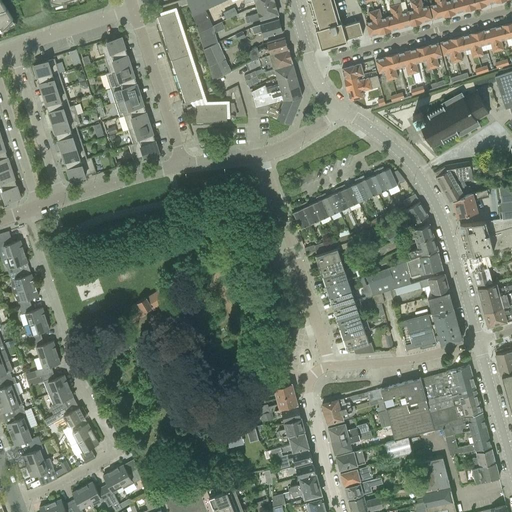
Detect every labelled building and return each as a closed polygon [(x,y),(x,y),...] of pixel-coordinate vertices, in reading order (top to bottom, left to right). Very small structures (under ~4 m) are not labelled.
[(0,0),(0,26),(1,26),(2,29),(16,24),(0,0)] [(178,0),(158,7),(157,8),(157,9),(157,10),(158,11),(159,11),(160,11),(162,10),(162,11),(187,3),(192,16),(226,0),(178,0)] [(359,21),(346,25),(342,26),(341,22),(338,23),(331,0),(310,0),(311,1),(309,1),(313,16),(315,15),(317,22),(315,22),(317,29),(315,29),(319,42),(323,41),(325,47),(347,41),(346,39),(353,37),(353,39),(359,37),(358,35),(363,34),(359,21)] [(408,0),(409,1),(412,10),(407,11),(411,25),(421,22),(414,0),(408,0)] [(420,0),(414,0),(421,22),(432,19),(428,6),(423,7),(420,0)] [(434,0),(435,4),(430,5),(434,19),(444,16),(439,0),(434,0)] [(445,0),(439,0),(444,16),(455,13),(451,0),(448,0),(446,1),(445,0)] [(451,0),(455,13),(465,10),(462,0),(451,0)] [(462,0),(465,10),(475,8),(473,0),(462,0)] [(245,17),(247,23),(256,20),(260,19),(268,17),(277,14),(274,2),(256,7),(258,13),(254,14),(245,17)] [(400,3),(394,5),(400,28),(411,25),(407,11),(404,2),(400,3)] [(391,15),(386,17),(390,30),(400,28),(394,5),(389,6),(391,15)] [(234,9),(224,14),(226,19),(237,14),(234,9)] [(379,9),(374,10),(380,33),(390,30),(386,17),(382,18),(379,9)] [(167,13),(157,16),(157,17),(158,16),(160,22),(159,22),(162,31),(163,31),(165,36),(164,36),(167,45),(168,45),(169,50),(168,51),(171,60),(172,60),(174,65),(173,65),(176,74),(177,74),(179,79),(178,79),(181,89),(182,88),(183,94),(182,94),(185,102),(182,104),(184,112),(188,111),(195,108),(196,122),(197,122),(197,121),(202,121),(202,122),(212,121),(212,120),(217,120),(217,121),(226,121),(226,117),(230,117),(230,118),(231,118),(231,119),(232,119),(233,119),(234,119),(234,118),(235,117),(246,116),(243,107),(237,85),(225,91),(226,98),(231,97),(231,93),(233,92),(238,112),(236,112),(233,103),(229,103),(226,103),(211,104),(195,104),(194,105),(193,100),(202,97),(174,10),(167,13)] [(371,21),(366,22),(367,26),(369,36),(380,33),(374,10),(368,12),(371,21)] [(194,17),(199,33),(212,26),(206,11),(194,17)] [(252,26),(251,27),(253,34),(262,32),(263,37),(267,36),(273,34),(282,32),(283,32),(279,19),(269,22),(264,23),(252,26)] [(511,22),(502,25),(506,39),(510,38),(511,44),(511,22)] [(502,25),(492,28),(498,51),(503,50),(501,40),(506,39),(502,25)] [(199,33),(204,49),(218,42),(212,26),(199,33)] [(492,28),(481,31),(485,45),(490,43),(492,53),(498,51),(492,28)] [(242,31),(235,34),(238,40),(245,37),(242,31)] [(481,31),(471,34),(477,56),(482,55),(480,46),(485,45),(481,31)] [(471,34),(461,36),(465,50),(469,49),(472,58),(477,56),(471,34)] [(461,36),(451,39),(457,62),(462,61),(460,52),(465,50),(461,36)] [(103,54),(105,58),(126,51),(121,37),(96,45),(99,55),(103,54)] [(288,49),(284,38),(267,43),(268,47),(267,48),(266,46),(260,48),(260,49),(258,50),(257,47),(248,52),(252,61),(259,57),(288,49)] [(451,39),(440,42),(443,51),(444,56),(449,54),(451,64),(457,62),(451,39)] [(218,42),(204,49),(213,80),(231,71),(218,43),(218,42)] [(438,42),(427,45),(433,68),(439,67),(436,58),(441,57),(440,52),(438,42)] [(427,45),(417,48),(421,62),(425,61),(428,70),(433,68),(427,45)] [(417,48),(407,51),(413,74),(418,72),(416,64),(421,62),(417,48)] [(262,68),(255,72),(257,76),(265,72),(265,71),(266,71),(292,63),(288,49),(259,57),(262,68)] [(75,50),(69,52),(74,65),(80,63),(76,50),(75,50)] [(105,58),(109,72),(130,66),(126,51),(105,58)] [(407,51),(396,54),(400,68),(405,67),(407,75),(413,74),(407,51)] [(396,54),(386,56),(392,80),(397,78),(395,69),(400,68),(396,54)] [(386,56),(375,59),(379,73),(384,72),(386,81),(392,80),(386,56)] [(33,65),(38,80),(59,73),(54,58),(33,65)] [(275,73),(276,78),(295,73),(292,63),(266,71),(265,71),(266,76),(275,73)] [(360,63),(341,68),(344,79),(358,75),(358,76),(363,74),(360,63)] [(105,74),(110,88),(135,80),(130,66),(109,72),(105,74)] [(511,71),(494,77),(505,109),(509,108),(511,116),(511,71)] [(255,72),(244,76),(246,81),(251,79),(257,76),(255,72)] [(38,80),(42,94),(63,87),(59,73),(38,80)] [(251,91),(253,98),(270,92),(298,84),(295,73),(276,78),(277,81),(264,85),(251,91)] [(83,74),(77,76),(79,82),(85,80),(83,74)] [(358,75),(344,79),(347,90),(379,81),(377,76),(359,81),(358,76),(358,75)] [(110,88),(114,102),(140,94),(135,80),(110,88)] [(379,81),(347,90),(350,100),(363,97),(362,91),(380,87),(379,81)] [(255,107),(256,107),(284,99),(284,100),(301,95),(298,84),(270,92),(253,98),(255,107)] [(42,94),(47,108),(68,102),(63,87),(42,94)] [(423,118),(420,113),(412,117),(417,125),(419,124),(424,133),(432,147),(442,141),(443,143),(444,142),(443,141),(445,140),(446,141),(446,140),(448,139),(448,140),(449,140),(448,138),(450,137),(451,139),(451,138),(451,137),(453,136),(453,137),(454,137),(453,136),(455,135),(456,136),(456,135),(456,134),(457,133),(459,136),(479,125),(476,120),(489,113),(476,91),(464,98),(461,94),(441,105),(443,107),(441,108),(440,107),(439,107),(440,108),(438,109),(438,108),(437,109),(438,110),(436,111),(435,110),(434,110),(435,111),(433,112),(433,111),(432,111),(433,113),(431,114),(430,112),(429,113),(430,114),(428,115),(428,114),(427,114),(428,115),(423,118)] [(114,102),(119,117),(123,115),(144,109),(140,94),(114,102)] [(284,99),(256,107),(257,113),(267,114),(290,124),(301,96),(301,95),(284,100),(284,99)] [(47,108),(52,123),(77,115),(74,105),(70,106),(68,102),(47,108)] [(123,115),(128,130),(149,123),(144,109),(123,115)] [(52,123),(56,137),(77,130),(76,126),(80,124),(77,115),(52,123)] [(128,130),(132,144),(154,137),(149,123),(128,130)] [(56,137),(61,151),(82,144),(77,130),(56,137)] [(132,144),(128,145),(133,160),(158,152),(154,137),(132,144)] [(61,151),(66,166),(87,159),(82,144),(61,151)] [(0,171),(11,168),(6,153),(0,155),(0,171)] [(87,159),(66,166),(70,180),(96,172),(91,157),(87,159)] [(436,177),(435,177),(443,191),(458,182),(463,181),(465,181),(463,170),(470,169),(469,162),(454,164),(444,166),(447,171),(436,177)] [(383,166),(378,168),(387,188),(405,180),(397,170),(392,172),(389,167),(384,170),(383,166)] [(0,186),(15,182),(11,168),(0,171),(0,186)] [(375,174),(370,176),(378,193),(387,188),(378,168),(374,170),(375,174)] [(363,175),(359,177),(368,197),(378,193),(370,176),(365,179),(363,175)] [(356,183),(351,185),(358,202),(368,197),(359,177),(354,179),(356,183)] [(450,203),(454,201),(465,195),(472,193),(469,185),(466,186),(463,181),(458,182),(443,191),(450,203)] [(15,182),(0,186),(0,203),(20,197),(15,182)] [(344,184),(339,186),(349,206),(358,202),(351,185),(345,188),(344,184)] [(511,185),(496,188),(498,203),(511,201),(511,185)] [(337,192),(331,194),(339,211),(349,206),(339,186),(335,188),(337,192)] [(465,195),(454,201),(458,217),(466,215),(469,215),(469,214),(478,212),(474,200),(489,197),(487,189),(472,193),(465,195)] [(324,193),(320,195),(329,215),(339,211),(331,194),(326,197),(324,193)] [(417,198),(414,193),(403,200),(406,205),(417,198)] [(317,201),(312,203),(320,220),(329,215),(320,195),(316,197),(317,201)] [(409,226),(427,216),(428,216),(419,201),(405,210),(406,210),(405,211),(406,212),(402,215),(409,226)] [(511,201),(498,203),(491,204),(493,220),(511,218),(511,201)] [(305,202),(301,204),(310,224),(320,220),(312,203),(307,206),(305,202)] [(310,224),(301,204),(296,206),(298,210),(293,212),(300,229),(310,224)] [(396,206),(386,212),(388,216),(398,210),(396,206)] [(386,212),(377,217),(379,221),(388,216),(386,212)] [(403,236),(397,239),(399,243),(414,236),(416,241),(433,236),(427,216),(409,226),(412,230),(403,235),(403,236)] [(377,217),(368,223),(370,227),(379,221),(377,217)] [(462,233),(469,257),(484,253),(506,248),(511,246),(511,218),(493,220),(460,225),(461,228),(464,227),(466,232),(462,233)] [(363,226),(359,228),(361,232),(370,227),(368,223),(367,223),(363,226)] [(359,228),(349,234),(351,239),(361,232),(359,228)] [(393,229),(386,233),(387,235),(391,242),(398,238),(394,231),(393,229)] [(0,233),(0,258),(7,256),(24,251),(20,240),(11,243),(7,231),(0,233)] [(417,246),(407,249),(408,251),(410,258),(428,252),(437,249),(433,236),(416,241),(416,243),(417,246)] [(313,245),(304,248),(306,253),(315,250),(320,249),(319,244),(314,246),(313,245)] [(318,255),(316,255),(320,266),(322,265),(341,259),(343,258),(341,258),(338,250),(340,249),(340,248),(337,249),(337,248),(328,252),(318,255)] [(7,268),(9,274),(20,271),(18,265),(27,262),(24,251),(7,256),(10,267),(7,268)] [(405,265),(406,270),(441,260),(438,252),(419,257),(404,262),(405,265)] [(484,253),(469,257),(473,271),(488,267),(484,253)] [(368,256),(360,261),(362,265),(370,261),(368,256)] [(322,265),(320,266),(323,277),(325,276),(347,269),(346,268),(344,269),(341,259),(322,265)] [(441,260),(406,270),(408,277),(409,277),(443,268),(441,260)] [(404,262),(366,276),(369,284),(373,295),(381,292),(394,289),(410,284),(409,277),(408,277),(406,270),(405,265),(404,262)] [(488,267),(473,271),(473,272),(477,286),(486,283),(492,282),(488,267)] [(325,276),(323,277),(327,287),(329,286),(350,279),(348,280),(344,270),(347,269),(325,276)] [(14,280),(18,290),(34,285),(31,273),(22,276),(20,271),(9,274),(11,281),(14,280)] [(410,284),(394,289),(396,295),(429,286),(431,294),(449,289),(444,274),(429,278),(429,277),(427,278),(427,279),(410,284)] [(76,285),(82,302),(104,293),(97,276),(76,285)] [(329,286),(327,287),(330,297),(332,297),(351,290),(354,290),(353,289),(351,290),(348,281),(350,280),(350,279),(329,286)] [(487,285),(477,288),(481,300),(510,292),(511,291),(511,285),(508,286),(498,289),(496,283),(487,285)] [(365,286),(362,287),(365,297),(373,295),(369,284),(365,286)] [(18,302),(20,308),(31,304),(29,299),(38,296),(34,285),(18,290),(21,301),(18,302)] [(122,312),(129,324),(145,314),(143,312),(150,308),(152,310),(169,300),(161,288),(122,312)] [(332,297),(330,297),(334,308),(336,307),(354,301),(357,300),(355,300),(352,292),(351,290),(332,297)] [(453,307),(449,291),(428,297),(432,313),(453,307)] [(511,291),(510,292),(481,300),(484,312),(511,303),(511,302),(511,298),(511,297),(511,291)] [(381,292),(373,295),(376,305),(381,303),(384,303),(381,292)] [(334,308),(332,309),(335,319),(339,318),(358,311),(360,311),(363,310),(359,299),(357,300),(354,301),(336,307),(334,308)] [(376,305),(374,306),(377,316),(384,314),(381,303),(376,305)] [(511,303),(484,312),(488,326),(511,319),(511,303)] [(25,313),(29,324),(45,318),(42,307),(32,310),(31,304),(20,308),(22,314),(25,313)] [(453,307),(432,313),(398,322),(406,350),(421,346),(422,348),(436,345),(435,342),(436,342),(436,341),(440,340),(441,345),(462,339),(453,307)] [(339,318),(335,319),(338,329),(343,328),(360,322),(364,321),(362,321),(358,312),(360,311),(358,311),(339,318)] [(29,335),(31,342),(42,338),(40,332),(49,329),(45,318),(29,324),(32,334),(29,335)] [(343,328),(338,329),(342,340),(344,339),(346,338),(365,332),(367,331),(370,331),(366,320),(364,321),(360,322),(343,328)] [(346,338),(344,339),(344,340),(344,341),(348,350),(350,349),(353,348),(355,353),(374,352),(370,341),(368,342),(365,332),(346,338)] [(36,347),(39,357),(56,352),(53,341),(43,344),(42,338),(31,342),(33,348),(36,347)] [(0,362),(2,362),(8,360),(2,343),(0,344),(0,362)] [(501,376),(503,375),(511,372),(511,350),(495,355),(501,376)] [(35,370),(37,377),(53,372),(51,366),(60,363),(56,352),(39,357),(43,368),(35,370)] [(2,362),(0,362),(0,378),(1,382),(12,377),(10,371),(12,370),(8,360),(2,362)] [(446,371),(421,378),(426,400),(451,393),(451,395),(452,394),(453,395),(456,394),(456,391),(459,391),(460,391),(475,387),(469,365),(446,371)] [(37,377),(27,380),(29,385),(43,381),(49,394),(51,393),(68,386),(64,374),(55,378),(53,372),(37,377)] [(511,415),(511,372),(503,375),(501,376),(511,415)] [(3,387),(0,388),(0,400),(18,394),(20,393),(14,377),(12,377),(1,382),(3,387)] [(421,378),(381,388),(383,398),(386,409),(390,425),(395,440),(408,437),(434,430),(426,400),(421,378)] [(257,398),(255,399),(256,404),(265,402),(263,397),(275,394),(276,399),(294,394),(291,383),(282,386),(256,393),(257,398)] [(51,393),(49,394),(53,404),(51,405),(51,409),(53,414),(54,414),(57,412),(67,407),(64,400),(73,396),(68,386),(51,393)] [(451,393),(426,400),(434,430),(443,428),(483,418),(481,412),(482,412),(475,387),(460,391),(459,391),(456,391),(456,394),(453,395),(452,394),(451,395),(451,393)] [(367,392),(369,402),(377,400),(377,399),(383,398),(381,388),(367,392)] [(11,409),(14,414),(24,410),(18,394),(0,400),(0,405),(3,412),(11,409)] [(277,404),(268,406),(269,412),(271,411),(272,411),(279,409),(287,407),(297,404),(294,394),(276,399),(277,404)] [(322,404),(324,414),(350,407),(349,402),(345,403),(343,398),(322,404)] [(379,407),(376,408),(377,412),(386,409),(383,398),(377,399),(377,400),(379,407)] [(267,404),(258,407),(260,414),(269,412),(268,406),(267,404)] [(53,414),(44,420),(46,425),(47,426),(64,417),(68,425),(65,427),(69,426),(76,422),(84,418),(84,417),(87,415),(82,406),(79,408),(79,407),(71,411),(70,412),(67,407),(57,412),(54,414),(53,414)] [(301,418),(298,406),(281,411),(284,423),(301,418)] [(350,407),(324,414),(327,423),(337,421),(343,419),(348,418),(347,413),(352,411),(350,407)] [(16,420),(7,424),(11,434),(24,429),(28,428),(37,424),(31,408),(24,410),(14,414),(16,420)] [(386,409),(377,412),(381,427),(390,425),(386,409)] [(269,412),(260,414),(262,421),(273,418),(271,411),(269,412)] [(279,430),(278,430),(278,433),(279,437),(281,436),(286,435),(294,433),(304,430),(301,418),(284,423),(283,423),(285,429),(279,430)] [(443,428),(445,437),(470,431),(470,433),(471,436),(487,432),(484,418),(483,418),(443,428)] [(72,432),(77,442),(93,433),(87,423),(79,428),(76,422),(69,426),(65,427),(67,431),(69,433),(72,432)] [(338,425),(328,428),(331,436),(332,441),(347,436),(359,433),(368,431),(366,423),(356,426),(357,427),(347,429),(345,423),(338,425)] [(254,426),(246,429),(249,442),(258,440),(257,435),(255,429),(254,426)] [(27,440),(29,446),(40,442),(38,436),(32,438),(28,428),(11,434),(15,445),(27,440)] [(347,436),(332,441),(335,453),(345,451),(352,449),(351,442),(360,439),(372,436),(370,430),(368,431),(359,433),(347,436)] [(280,447),(271,450),(273,457),(282,455),(309,448),(306,436),(305,432),(295,435),(290,436),(288,437),(290,445),(284,446),(280,447)] [(454,435),(445,437),(450,456),(475,450),(491,446),(488,436),(487,432),(471,436),(473,444),(457,448),(454,435)] [(77,442),(70,446),(76,455),(79,453),(80,454),(85,463),(95,458),(90,448),(98,443),(95,436),(93,433),(87,436),(77,442)] [(395,440),(385,443),(388,458),(403,454),(411,452),(408,437),(395,440)] [(23,455),(27,466),(43,460),(39,449),(43,448),(40,442),(29,446),(31,452),(23,455)] [(282,455),(276,456),(279,468),(289,466),(288,460),(293,459),(295,465),(302,463),(312,460),(309,448),(282,455)] [(345,454),(336,456),(339,470),(349,467),(358,465),(365,463),(363,456),(361,449),(354,451),(345,454)] [(472,464),(473,468),(480,467),(495,463),(492,449),(475,453),(476,456),(473,457),(474,463),(472,464)] [(411,452),(403,454),(406,470),(415,468),(411,452)] [(426,511),(456,511),(442,456),(415,462),(421,488),(423,497),(425,503),(426,511)] [(31,477),(37,475),(39,474),(44,484),(57,479),(49,458),(43,460),(27,466),(31,477)] [(66,461),(60,464),(65,472),(70,469),(66,461)] [(298,478),(306,476),(315,473),(312,462),(288,469),(289,474),(297,472),(298,478)] [(473,468),(472,468),(475,481),(475,483),(489,480),(499,477),(495,463),(480,467),(473,468)] [(123,464),(113,470),(121,485),(123,488),(133,483),(138,480),(140,479),(136,468),(133,470),(128,473),(123,464)] [(368,466),(340,473),(340,474),(344,485),(353,483),(360,481),(360,480),(371,477),(368,466)] [(113,494),(118,491),(116,488),(121,485),(113,470),(102,475),(107,484),(102,487),(107,497),(115,511),(121,507),(113,494)] [(270,474),(269,470),(263,471),(267,484),(272,483),(270,474)] [(290,488),(288,489),(289,492),(291,491),(318,484),(315,473),(306,476),(298,478),(299,483),(294,484),(289,486),(290,488)] [(354,484),(344,487),(347,499),(357,496),(364,494),(372,492),(370,486),(379,484),(382,483),(380,477),(377,478),(354,484)] [(92,481),(82,487),(90,502),(93,506),(104,500),(108,506),(112,504),(107,497),(102,487),(96,490),(92,481)] [(291,491),(289,492),(289,494),(291,494),(292,496),(302,494),(304,499),(311,497),(321,495),(318,484),(291,491)] [(76,501),(71,504),(75,511),(82,511),(80,508),(90,502),(82,487),(71,492),(76,501)] [(210,498),(209,498),(213,509),(233,501),(238,499),(234,488),(229,490),(215,496),(214,494),(209,496),(210,498)] [(421,488),(414,490),(416,499),(423,497),(421,488)] [(161,511),(155,494),(144,498),(148,509),(141,511),(135,511),(133,506),(130,507),(131,511),(161,511)] [(348,501),(350,511),(381,502),(380,497),(365,501),(364,496),(348,501)] [(417,503),(414,503),(415,506),(425,503),(423,497),(416,499),(417,503)] [(325,511),(322,498),(312,501),(301,504),(300,504),(300,505),(302,511),(325,511)] [(61,499),(50,503),(53,511),(75,511),(71,504),(64,507),(61,499)] [(233,501),(213,509),(213,511),(239,511),(243,511),(238,499),(233,501)] [(350,511),(368,511),(383,508),(381,502),(350,511)] [(53,511),(50,503),(39,507),(40,511),(53,511)] [(415,506),(416,511),(426,511),(425,503),(415,506)]
